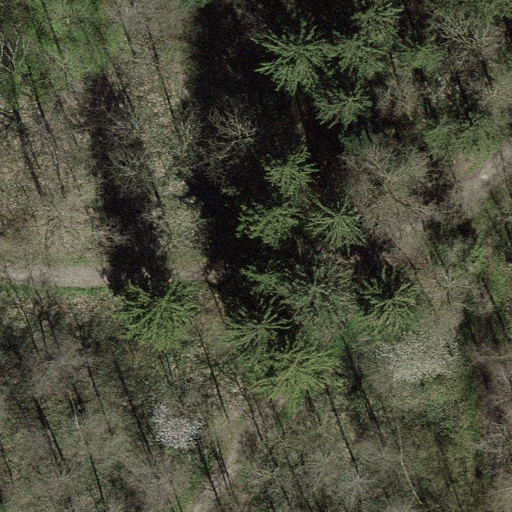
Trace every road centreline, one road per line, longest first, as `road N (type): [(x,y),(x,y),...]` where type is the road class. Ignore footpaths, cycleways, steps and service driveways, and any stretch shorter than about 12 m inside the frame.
road 1 (track): [(511,163),(479,197),(404,249),(120,278),(0,269)]
road 2 (track): [(201,511),(404,249)]
road 3 (track): [(479,197),(480,357),(504,511)]
